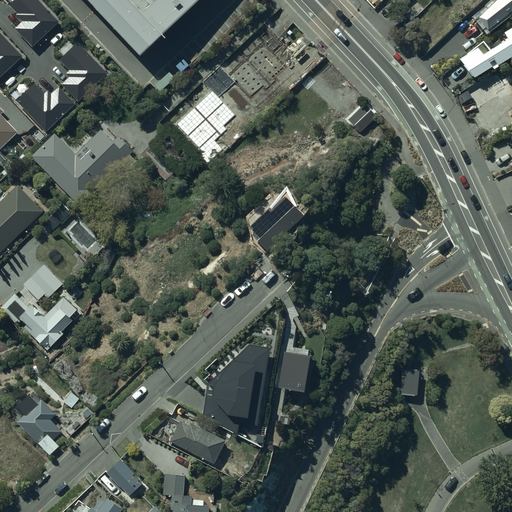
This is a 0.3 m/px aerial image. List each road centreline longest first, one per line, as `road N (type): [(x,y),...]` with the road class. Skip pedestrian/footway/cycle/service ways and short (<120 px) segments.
road 1 (residential): [(261,284),(23,511)]
road 2 (secondary): [(314,0),(416,109),(471,216)]
road 3 (unclassified): [(373,334),(290,511)]
road 4 (unclassified): [(373,334),(409,269),(471,216)]
